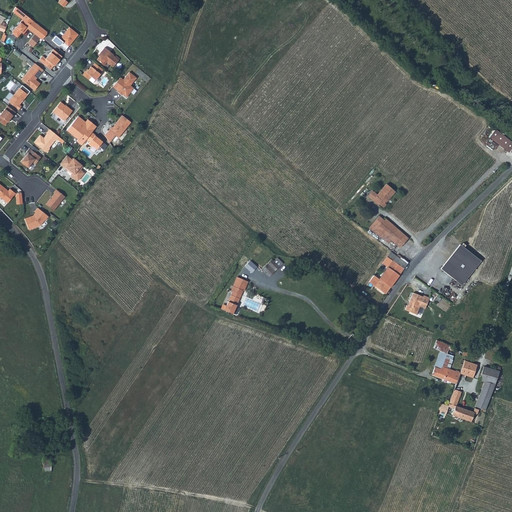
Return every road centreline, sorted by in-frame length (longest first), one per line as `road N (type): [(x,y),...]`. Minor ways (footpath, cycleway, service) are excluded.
road 1 (unclassified): [(511,167),(411,269),(257,511)]
road 2 (unclassified): [(0,217),(43,283),(76,458),(72,511)]
road 3 (unclassified): [(81,0),(89,41),(3,160)]
road 4 (track): [(77,478),(243,502),(259,511)]
